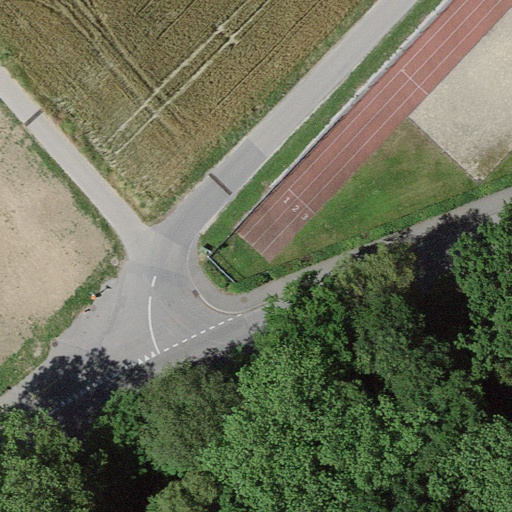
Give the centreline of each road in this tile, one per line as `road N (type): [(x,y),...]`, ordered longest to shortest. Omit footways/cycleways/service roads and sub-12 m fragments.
road 1 (residential): [(0,478),(165,375),(511,225)]
road 2 (track): [(398,0),(157,256),(150,330),(165,375)]
road 3 (track): [(157,256),(0,81)]
